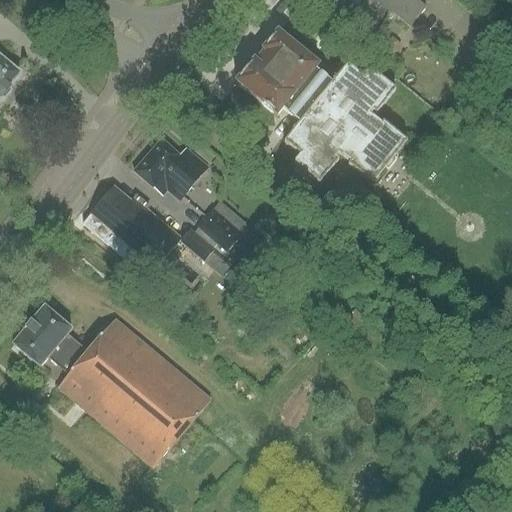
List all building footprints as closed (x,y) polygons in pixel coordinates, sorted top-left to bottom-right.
[(408,31),(425,10),(412,0),(313,0),(334,17),(347,0),(367,0),(390,18),(391,17),(408,31)] [(392,162),(405,146),(383,128),(381,128),(371,120),(393,93),(366,71),(360,78),(347,67),(330,88),(314,75),(318,70),(276,36),(236,86),(277,120),(282,114),(298,127),(283,145),(298,157),(292,165),(318,187),(341,160),(349,166),(348,167),(372,187),(384,173),(385,174),(394,164),(392,162)] [(402,48),(392,39),(386,46),(396,55),(402,48)] [(0,103),(23,76),(0,57),(0,103)] [(179,203),(207,169),(186,151),(180,158),(161,142),(134,174),(162,198),(167,192),(179,203)] [(178,245),(179,242),(144,213),(147,209),(135,199),(130,205),(114,191),(83,228),(130,267),(133,264),(149,278),(178,245)] [(224,256),(246,231),(219,207),(194,235),(212,251),(215,248),(224,256)] [(213,253),(212,251),(194,235),(189,231),(179,242),(178,245),(202,266),(213,253)] [(284,264),(268,252),(248,276),(263,289),(284,264)] [(45,311),(13,349),(41,372),(49,362),(70,379),(50,404),(66,418),(75,408),(153,473),(211,403),(114,323),(87,354),(68,338),(72,333),(45,311)]
